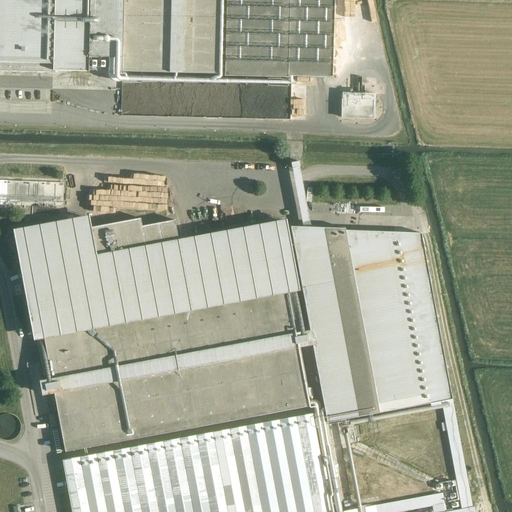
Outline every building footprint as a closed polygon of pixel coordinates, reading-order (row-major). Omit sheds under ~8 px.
[(0,0),(0,71),(50,73),(50,70),(53,70),(53,71),(88,71),(88,72),(89,72),(89,71),(122,71),(224,74),(224,76),(288,78),(288,76),(332,77),(333,0),(0,0)] [(351,20),(349,42),(360,43),(362,21),(351,20)] [(374,118),(374,94),(342,94),(342,118),(374,118)] [(0,180),(0,204),(63,207),(63,183),(0,180)] [(142,226),(140,218),(91,228),(89,219),(15,232),(34,337),(43,335),(51,379),(39,381),(42,395),(54,393),(65,452),(114,443),(308,406),(297,348),(312,345),(326,423),(379,413),(378,405),(428,395),(430,403),(441,401),(461,509),(445,511),(444,511),(443,504),(444,504),(442,493),(342,511),(330,511),(329,504),(341,501),(327,424),(315,427),(312,414),(63,460),(72,511),(399,511),(432,506),(432,511),(475,511),(474,507),(472,507),(420,233),(345,231),(345,229),(290,227),(310,330),(296,333),(289,293),(299,291),(286,220),(178,240),(174,220),(142,226)] [(9,253),(15,252),(12,238),(6,239),(9,253)] [(12,270),(18,269),(15,255),(9,256),(12,270)] [(39,356),(45,355),(42,341),(36,343),(39,356)] [(48,410),(46,401),(36,403),(38,414),(53,411),(53,409),(48,410)] [(17,430),(17,429),(17,426),(16,424),(15,422),(13,420),(12,419),(9,417),(5,416),(2,416),(0,416),(0,441),(1,442),(4,442),(6,442),(8,441),(10,440),(13,439),(14,437),(16,435),(16,433),(17,430)]
